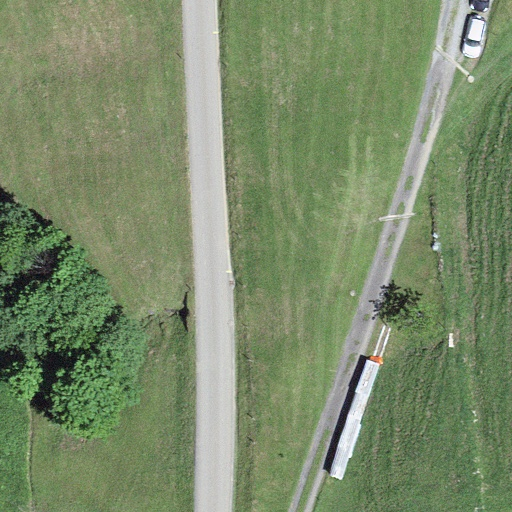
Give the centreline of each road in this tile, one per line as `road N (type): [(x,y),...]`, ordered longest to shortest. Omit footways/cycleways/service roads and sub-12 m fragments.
road 1 (track): [(473,0),(310,511)]
road 2 (unclassified): [(202,0),(214,511)]
